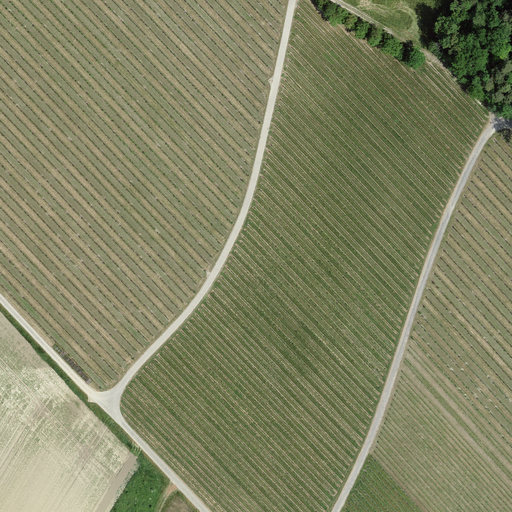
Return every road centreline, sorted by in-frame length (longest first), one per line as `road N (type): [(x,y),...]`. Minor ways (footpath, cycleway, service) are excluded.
road 1 (track): [(292,0),(257,164),(227,249),(190,307),(104,406)]
road 2 (track): [(511,127),(502,117),(490,128),(459,185),(372,433),(335,511)]
road 3 (track): [(0,298),(206,511)]
road 4 (track): [(336,0),(442,63),(502,117),(511,111)]
